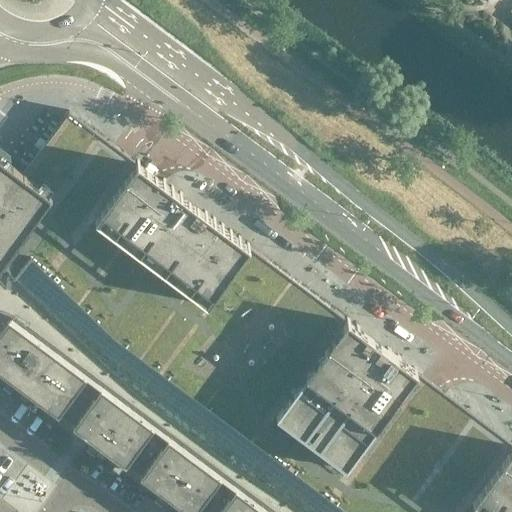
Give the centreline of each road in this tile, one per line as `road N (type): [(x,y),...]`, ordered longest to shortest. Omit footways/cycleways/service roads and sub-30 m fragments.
road 1 (secondary): [(511,328),(435,259),(96,0)]
road 2 (residential): [(148,92),(147,124),(511,398)]
road 3 (secondary): [(192,113),(511,359)]
road 4 (secondary): [(0,46),(36,56),(96,55),(148,92)]
road 5 (secondary): [(68,24),(120,48),(192,113)]
